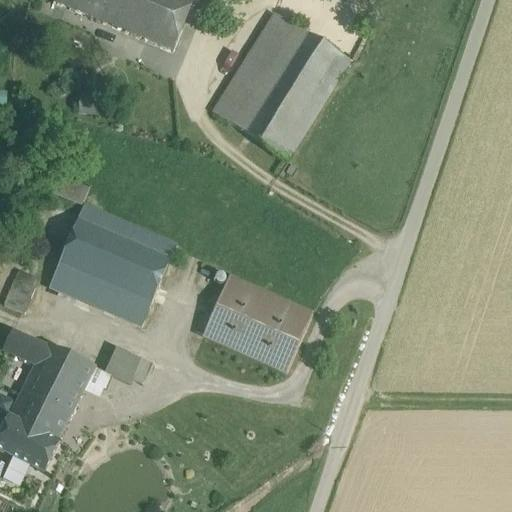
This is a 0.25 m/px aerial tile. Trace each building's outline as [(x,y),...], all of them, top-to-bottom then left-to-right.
[(56,0),(54,5),(104,26),(114,0),(56,0)] [(139,40),(155,0),(114,0),(104,26),(139,40)] [(155,0),(139,40),(173,55),(195,0),(155,0)] [(275,16),(213,116),(235,130),(297,30),(275,16)] [(297,30),(235,130),(288,163),(351,64),(297,30)] [(111,102),(80,99),(78,117),(108,119),(109,111),(111,102)] [(90,191),(59,178),(51,195),(82,208),(90,191)] [(176,249),(84,210),(50,289),(63,295),(72,274),(136,301),(126,323),(141,329),(176,249)] [(36,280),(23,274),(18,284),(15,282),(4,307),(25,316),(35,291),(32,290),(36,280)] [(136,301),(72,274),(63,295),(126,323),(136,301)] [(313,317),(229,280),(203,339),(287,376),(313,317)] [(95,370),(12,333),(3,352),(37,367),(22,395),(70,419),(84,392),(88,383),(95,370)] [(140,361),(117,350),(106,375),(114,379),(113,379),(129,386),(130,382),(140,361)] [(153,366),(140,361),(130,382),(143,388),(153,366)] [(106,375),(95,370),(88,383),(103,390),(107,392),(113,379),(114,379),(106,375)] [(88,383),(84,392),(99,399),(103,390),(88,383)] [(70,419),(22,395),(10,419),(9,418),(0,436),(0,452),(44,475),(59,444),(58,443),(70,419)]
